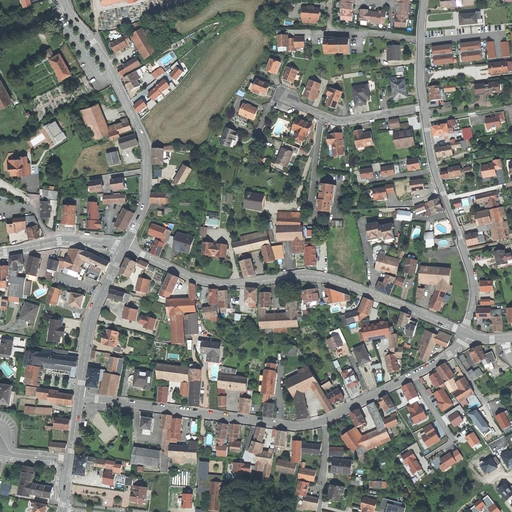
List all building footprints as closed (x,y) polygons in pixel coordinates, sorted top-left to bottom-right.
[(353,6),(353,4),(355,4),(355,0),(341,0),(341,13),(342,13),(341,20),(352,21),(353,14),(352,14),(352,12),(353,6)] [(397,12),(398,13),(398,14),(398,15),(397,15),(397,19),(396,19),(395,22),(395,26),(407,27),(407,20),(408,20),(409,0),(395,0),(395,3),(399,3),(399,5),(398,6),(397,7),(397,12)] [(318,21),(319,21),(319,15),(320,9),(311,9),(308,8),(303,8),(302,19),(303,19),(318,21)] [(386,16),(386,12),(383,12),(383,10),(378,9),(378,12),(375,12),(368,11),(368,10),(365,10),(361,10),(360,21),(367,21),(367,23),(386,24),(386,20),(386,16)] [(460,25),(482,23),(480,13),(476,13),(476,12),(465,13),(465,14),(459,15),(460,19),(460,25)] [(137,32),(132,35),(146,59),(157,52),(156,50),(159,48),(152,38),(150,39),(139,21),(132,24),(137,32)] [(278,47),(287,47),(287,39),(287,37),(287,35),(278,36),(278,47)] [(127,44),(123,37),(111,44),(116,53),(122,49),(128,46),(127,44)] [(295,39),(296,48),(305,47),(305,42),(305,37),(295,38),(295,39)] [(325,54),(350,54),(350,40),(342,40),(336,40),(336,38),(325,38),(325,51),(325,54)] [(296,51),(296,48),(295,39),(287,39),(287,47),(287,51),(295,51),(296,51)] [(470,43),(461,44),(462,51),(462,56),(463,62),(482,60),(481,53),(481,48),(480,42),(470,43)] [(494,42),(487,43),(489,59),(496,58),(494,42)] [(508,42),(501,43),(503,57),(510,57),(508,42)] [(442,47),(432,48),(433,54),(434,59),(435,65),(454,63),(453,57),(453,52),(452,45),(442,47)] [(388,60),(401,60),(400,53),(400,49),(400,46),(387,47),(387,50),(388,60)] [(49,58),(54,55),(50,47),(44,50),(47,55),(45,56),(47,59),(49,58)] [(54,55),(49,58),(60,79),(66,77),(66,78),(68,77),(67,76),(71,74),(66,66),(59,52),(54,55)] [(124,66),(128,72),(141,65),(138,59),(130,63),(124,66)] [(266,71),(276,75),(281,63),(271,59),(266,71)] [(498,73),(509,72),(508,62),(489,64),(490,74),(498,73)] [(121,76),(128,72),(124,66),(118,70),(121,76)] [(140,77),(142,75),(144,75),(146,70),(144,67),(137,71),(140,77)] [(290,68),(288,67),(283,79),(289,81),(294,83),(298,73),(298,71),(290,68)] [(152,74),(156,79),(163,74),(159,69),(152,74)] [(133,74),(137,81),(141,79),(140,77),(137,71),(133,73),(133,74)] [(137,81),(133,74),(125,79),(128,85),(131,91),(140,86),(137,81)] [(258,91),(266,94),(268,91),(270,85),(257,79),(252,91),(258,93),(258,91)] [(405,80),(394,81),(395,87),(392,88),(393,95),(394,99),(394,100),(408,98),(407,97),(406,88),(406,85),(405,80)] [(0,107),(11,101),(0,81),(0,107)] [(321,85),(310,81),(308,86),(304,97),(310,99),(315,101),(321,85)] [(485,85),(476,86),(477,95),(486,94),(486,93),(491,92),(491,94),(500,93),(499,83),(489,84),(489,85),(485,86),(485,85)] [(367,86),(353,88),(355,101),(356,106),(362,105),(366,104),(365,99),(370,99),(367,86)] [(431,101),(441,100),(441,98),(443,97),(442,95),(440,96),(440,92),(442,92),(442,90),(440,90),(440,86),(429,87),(430,93),(430,95),(431,101)] [(342,93),(330,89),(327,95),(330,97),(327,105),(336,109),(336,107),(340,99),(340,97),(342,93)] [(96,138),(109,133),(103,119),(97,103),(81,109),(87,124),(85,125),(87,128),(92,126),(94,133),(92,134),(94,139),(96,139),(96,138)] [(240,114),(254,119),(256,115),(258,110),(244,104),(240,114)] [(503,122),(506,121),(505,111),(496,112),(497,116),(485,118),(486,129),(504,126),(503,122)] [(119,133),(131,129),(128,120),(125,121),(124,118),(121,120),(122,122),(108,127),(110,131),(109,132),(111,139),(120,136),(119,133)] [(294,137),(304,141),(306,135),(308,135),(312,124),(305,122),(297,119),(293,130),(296,131),(294,137)] [(400,127),(400,124),(399,119),(395,120),(390,120),(391,128),(395,128),(400,127)] [(55,121),(51,123),(47,126),(49,129),(55,138),(57,137),(59,141),(66,137),(61,128),(60,129),(55,121)] [(408,123),(400,124),(400,127),(395,128),(396,132),(410,130),(408,123)] [(434,136),(439,135),(443,135),(449,134),(447,125),(433,127),(434,136)] [(221,144),(230,148),(233,139),(236,140),(237,136),(238,133),(236,133),(236,132),(227,128),(221,144)] [(55,144),(59,141),(57,137),(55,138),(49,129),(47,131),(55,144)] [(463,130),(465,141),(467,141),(474,140),(472,129),(463,130)] [(355,135),(357,148),(364,146),(373,145),(371,132),(363,134),(362,130),(358,131),(355,131),(355,135)] [(410,130),(396,132),(394,133),(396,149),(402,148),(402,145),(415,143),(414,138),(413,130),(410,130)] [(333,144),(334,156),(344,155),(342,134),(337,134),(332,134),(332,135),(328,135),(329,145),(333,144)] [(136,135),(120,140),(123,150),(128,148),(131,147),(139,145),(136,135)] [(451,146),(452,149),(461,147),(462,149),(468,148),(467,141),(465,141),(455,143),(451,143),(451,146)] [(282,148),(283,149),(283,148),(293,152),(298,154),(299,151),(300,149),(284,143),(283,145),(282,148)] [(452,149),(451,146),(436,148),(438,158),(445,156),(453,155),(452,149)] [(301,147),(300,149),(299,151),(308,155),(310,152),(301,147)] [(163,160),(164,150),(164,149),(154,148),(153,164),(163,164),(163,160)] [(283,148),(283,149),(277,164),(287,167),(293,152),(283,148)] [(19,158),(19,157),(19,152),(9,153),(4,163),(4,171),(8,171),(7,164),(10,163),(12,159),(19,158)] [(107,155),(109,166),(120,164),(117,152),(107,155)] [(27,156),(19,157),(19,158),(12,159),(10,163),(7,164),(8,171),(10,171),(10,176),(16,176),(17,174),(18,174),(20,173),(20,175),(31,174),(30,163),(27,163),(27,156)] [(409,171),(421,169),(420,163),(419,159),(407,161),(409,171)] [(494,163),(495,170),(502,168),(501,160),(493,161),(494,163)] [(495,170),(494,163),(489,164),(489,165),(481,166),(484,178),(490,177),(496,176),(495,170)] [(175,183),(182,187),(194,167),(189,164),(189,165),(186,164),(175,183)] [(393,166),(381,168),(383,177),(388,176),(395,175),(393,166)] [(449,171),(450,177),(456,176),(462,175),(460,167),(449,168),(449,171)] [(373,177),(374,177),(373,168),(360,170),(362,179),(369,178),(373,177)] [(124,178),(115,179),(115,182),(113,182),(114,190),(125,189),(125,184),(124,181),(124,178)] [(92,193),(104,191),(103,185),(103,182),(100,183),(100,180),(91,182),(92,188),(92,193)] [(424,186),(423,180),(410,182),(412,191),(425,189),(424,186)] [(334,195),(335,186),(322,184),(322,186),(321,191),(320,199),(320,200),(318,200),(317,211),(330,212),(331,206),(332,202),(333,202),(334,195)] [(386,188),(387,194),(395,192),(393,185),(386,186),(386,188)] [(53,190),(49,189),(40,188),(40,198),(56,200),(58,191),(53,190)] [(387,197),(387,194),(386,188),(373,190),(375,200),(377,199),(378,201),(384,200),(384,198),(386,198),(387,197)] [(173,196),(176,196),(177,192),(173,192),(173,194),(152,193),(152,203),(155,203),(171,203),(171,199),(173,199),(173,196)] [(246,208),(262,211),(265,195),(249,192),(246,208)] [(498,199),(496,192),(475,197),(476,201),(477,204),(483,202),(488,201),(495,200),(498,199)] [(126,202),(125,195),(103,197),(104,203),(126,202)] [(432,211),(434,215),(443,211),(444,211),(442,205),(440,199),(430,203),(425,204),(426,209),(426,210),(429,209),(430,212),(432,211)] [(462,207),(461,199),(453,201),(455,208),(462,207)] [(496,204),(495,200),(488,201),(490,209),(497,207),(496,204)] [(50,217),(49,201),(40,201),(41,217),(47,217),(50,217)] [(102,222),(99,222),(99,213),(98,213),(99,209),(99,206),(97,206),(97,203),(89,203),(88,213),(90,213),(90,217),(90,221),(88,221),(88,229),(97,229),(97,228),(102,228),(102,225),(102,222)] [(76,226),(77,207),(65,206),(64,225),(70,225),(76,226)] [(496,241),(506,239),(504,228),(508,227),(507,222),(502,223),(501,218),(505,217),(504,211),(500,212),(499,208),(475,213),(477,221),(477,222),(478,222),(491,219),(493,229),(496,241)] [(117,223),(116,226),(126,232),(135,214),(124,209),(123,212),(117,223)] [(299,253),(304,253),(302,227),(301,227),(301,219),(292,218),(293,209),(288,209),(287,213),(278,213),(277,217),(283,218),(282,227),(277,227),(278,237),(281,239),(293,239),(294,254),(299,253)] [(398,219),(410,221),(411,212),(399,211),(398,219)] [(25,217),(26,227),(36,225),(38,223),(34,215),(25,216),(25,217)] [(17,232),(26,227),(25,217),(12,218),(13,223),(7,224),(8,233),(17,232)] [(480,232),(493,229),(491,219),(478,222),(480,232)] [(385,238),(385,240),(395,238),(393,229),(394,228),(393,224),(379,227),(378,223),(367,225),(369,235),(370,239),(378,237),(379,237),(384,236),(385,238)] [(166,244),(171,231),(152,224),(151,229),(149,234),(151,235),(152,233),(159,236),(157,240),(153,249),(151,252),(159,256),(165,243),(166,244)] [(36,225),(26,227),(29,239),(34,237),(39,236),(36,225)] [(282,243),(272,247),(267,231),(248,236),(249,240),(233,243),(236,253),(263,247),(268,263),(275,261),(275,259),(285,258),(282,243)] [(190,253),(194,238),(191,237),(191,235),(187,234),(186,236),(179,233),(174,248),(182,251),(190,253)] [(468,246),(479,243),(478,236),(477,233),(471,234),(471,233),(470,234),(467,234),(468,235),(466,236),(468,246)] [(425,248),(435,246),(434,238),(433,234),(424,235),(424,240),(425,248)] [(215,255),(225,257),(226,245),(203,242),(201,254),(215,255)] [(92,264),(103,270),(106,271),(110,263),(107,261),(108,258),(106,258),(105,257),(103,259),(100,258),(87,252),(77,250),(71,249),(66,260),(64,266),(67,268),(74,271),(79,273),(83,260),(87,262),(92,264)] [(503,265),(503,264),(508,263),(507,259),(511,258),(511,254),(511,253),(511,254),(511,253),(508,253),(508,254),(506,255),(505,250),(495,252),(496,258),(498,267),(503,265)] [(255,265),(253,265),(251,259),(249,259),(247,254),(243,255),(244,261),(241,261),(245,277),(256,275),(254,269),(256,269),(255,267),(255,265)] [(313,266),(316,265),(316,254),(306,254),(307,266),(313,266)] [(10,270),(17,271),(23,271),(25,267),(22,255),(16,256),(10,257),(10,267),(10,270)] [(384,271),(396,274),(400,261),(385,257),(380,255),(376,269),(381,270),(384,271)] [(27,274),(37,276),(41,259),(37,258),(31,256),(27,274)] [(407,259),(414,261),(414,259),(415,257),(409,256),(405,260),(404,268),(405,268),(407,259)] [(59,265),(64,266),(66,260),(58,258),(58,259),(57,262),(60,263),(59,265)] [(121,273),(130,278),(137,263),(127,258),(122,270),(121,273)] [(407,259),(405,268),(404,273),(411,274),(415,275),(417,261),(414,261),(407,259)] [(60,263),(57,262),(50,260),(47,269),(54,271),(57,271),(59,265),(60,263)] [(138,265),(147,269),(149,265),(149,264),(140,260),(138,265)] [(92,264),(90,269),(101,274),(103,270),(92,264)] [(10,270),(10,267),(2,267),(0,267),(0,287),(10,288),(10,279),(10,270)] [(438,283),(437,291),(446,291),(450,292),(450,289),(452,290),(453,286),(450,286),(451,270),(444,269),(421,267),(420,281),(438,283)] [(101,274),(90,269),(87,276),(92,278),(98,281),(101,274)] [(170,274),(163,289),(170,292),(172,293),(177,284),(179,278),(170,274)] [(390,296),(395,284),(393,283),(395,278),(387,275),(385,281),(387,281),(386,285),(380,282),(378,286),(376,290),(390,296)] [(402,287),(405,280),(399,278),(398,277),(395,284),(396,285),(402,287)] [(141,278),(136,295),(146,297),(148,289),(151,289),(151,286),(149,285),(150,280),(141,278)] [(17,279),(10,279),(10,288),(10,293),(9,296),(24,299),(25,294),(25,287),(26,281),(26,280),(17,279)] [(482,292),(494,291),(493,282),(481,283),(481,286),(482,292)] [(47,303),(56,305),(59,297),(66,298),(68,291),(61,290),(52,286),(47,303)] [(250,302),(256,303),(257,289),(247,288),(246,295),(246,302),(250,302)] [(325,288),(328,304),(346,301),(346,302),(350,301),(350,296),(342,294),(342,293),(339,292),(337,291),(336,292),(325,288)] [(425,289),(418,288),(416,299),(423,300),(425,289)] [(170,292),(163,289),(160,296),(167,299),(170,292)] [(305,304),(311,303),(315,302),(320,301),(318,294),(318,292),(316,292),(315,289),(314,289),(303,291),(305,304)] [(113,299),(128,302),(130,295),(111,290),(109,298),(113,299)] [(209,290),(210,295),(210,299),(210,304),(211,304),(218,304),(218,290),(209,290)] [(222,308),(226,308),(226,304),(228,304),(230,304),(231,302),(231,299),(231,297),(230,297),(230,293),(228,293),(228,291),(219,291),(220,308),(222,308)] [(440,306),(442,302),(445,295),(446,291),(437,291),(434,299),(432,302),(430,308),(435,309),(439,311),(440,306)] [(68,299),(67,302),(70,303),(70,305),(74,306),(74,307),(75,307),(77,308),(77,306),(81,307),(83,301),(84,301),(85,296),(84,296),(73,293),(71,299),(68,299)] [(260,308),(266,308),(270,308),(270,303),(271,300),(271,293),(261,293),(261,304),(260,304),(260,308)] [(359,312),(368,315),(373,301),(365,298),(362,305),(359,312)] [(197,311),(196,300),(191,301),(167,302),(167,305),(167,318),(173,317),(173,325),(174,343),(185,343),(184,334),(183,317),(184,317),(184,312),(197,311)] [(266,316),(260,317),(261,318),(261,329),(275,328),(275,333),(289,332),(288,327),(299,327),(299,321),(298,317),(298,310),(298,306),(297,302),(288,302),(288,315),(266,316)] [(30,322),(35,323),(40,307),(26,304),(22,318),(29,320),(31,320),(30,322)] [(217,307),(211,308),(207,309),(203,309),(204,311),(205,318),(209,318),(218,316),(217,307)] [(124,318),(135,321),(138,310),(127,308),(124,318)] [(298,310),(298,317),(303,317),(308,316),(307,309),(298,310)] [(499,332),(503,332),(502,311),(491,312),(491,309),(478,309),(477,318),(491,318),(493,318),(493,323),(490,324),(491,326),(493,326),(494,332),(499,332)] [(346,315),(348,324),(361,320),(358,312),(346,315)] [(359,312),(358,312),(361,320),(368,315),(359,312)] [(402,313),(398,328),(406,333),(406,334),(414,337),(418,323),(413,321),(410,320),(411,316),(402,312),(402,313)] [(147,317),(142,316),(140,323),(145,325),(144,326),(144,328),(153,331),(157,320),(147,317)] [(196,316),(184,317),(183,317),(184,334),(197,333),(196,316)] [(60,342),(61,337),(64,337),(64,334),(66,325),(62,325),(63,322),(52,321),(49,340),(60,342)] [(392,348),(396,348),(399,348),(397,334),(395,334),(391,334),(391,333),(390,327),(389,322),(374,325),(370,325),(370,323),(362,325),(363,331),(365,339),(391,334),(392,348)] [(340,328),(331,332),(330,333),(332,338),(338,336),(342,345),(346,343),(340,328)] [(105,345),(114,347),(115,347),(115,346),(118,333),(119,333),(109,330),(108,334),(106,338),(104,337),(103,340),(103,343),(105,344),(105,345)] [(433,350),(436,342),(438,336),(426,331),(420,345),(421,345),(419,352),(422,353),(420,359),(428,362),(428,361),(433,350)] [(438,336),(436,342),(447,347),(452,336),(440,331),(438,336)] [(342,345),(338,336),(332,338),(328,341),(328,342),(330,341),(334,349),(339,347),(343,345),(342,345)] [(11,355),(12,354),(13,347),(13,344),(14,341),(3,339),(0,354),(1,354),(10,355),(11,355)] [(209,361),(219,363),(221,346),(221,344),(212,343),(203,342),(202,352),(207,353),(210,353),(209,361)] [(364,345),(354,350),(361,365),(363,364),(369,362),(366,355),(368,354),(364,345)] [(283,355),(297,354),(297,346),(283,347),(283,353),(283,355)] [(483,360),(486,359),(484,356),(481,346),(474,349),(470,351),(475,363),(483,360)] [(13,347),(12,354),(23,356),(25,349),(13,347)] [(385,353),(386,356),(396,354),(396,348),(392,348),(390,348),(390,351),(385,353)] [(56,364),(57,355),(56,355),(56,354),(54,353),(54,354),(28,351),(25,364),(29,365),(42,367),(43,361),(46,361),(46,364),(51,365),(51,368),(71,371),(72,366),(56,364)] [(492,352),(484,356),(486,359),(488,364),(495,361),(492,352)] [(396,357),(396,354),(386,356),(389,373),(394,371),(399,370),(396,357)] [(56,364),(72,366),(77,367),(78,358),(57,355),(56,364)] [(108,374),(121,377),(124,359),(115,357),(112,357),(108,374)] [(268,364),(267,370),(276,371),(277,365),(275,364),(275,361),(269,360),(268,364)] [(445,379),(448,382),(452,379),(454,377),(447,366),(445,363),(436,369),(444,379),(445,379)] [(183,381),(189,381),(190,368),(158,364),(157,377),(183,381)] [(42,367),(29,365),(26,384),(40,387),(42,374),(43,367),(42,367)] [(100,379),(101,370),(90,369),(88,386),(93,387),(99,387),(100,379)] [(190,381),(191,381),(200,382),(201,370),(196,370),(191,369),(190,381)] [(472,370),(468,373),(473,381),(483,375),(479,369),(474,372),(472,370)] [(276,371),(267,370),(266,370),(265,376),(262,394),(274,396),(276,385),(278,374),(276,371)] [(358,381),(359,380),(357,376),(355,376),(353,372),(351,373),(350,370),(349,370),(345,372),(343,373),(350,388),(355,385),(359,384),(358,381)] [(150,388),(152,373),(136,371),(134,386),(140,387),(145,387),(145,388),(145,389),(146,390),(147,390),(148,390),(149,390),(150,389),(150,388)] [(293,396),(294,395),(303,391),(314,386),(318,384),(311,371),(306,373),(306,372),(301,375),(286,381),(293,396)] [(437,372),(430,377),(434,383),(437,388),(444,383),(437,372)] [(121,377),(108,374),(105,373),(104,379),(101,394),(117,396),(121,377)] [(225,387),(242,389),(247,390),(249,378),(236,377),(220,375),(219,386),(225,387)] [(461,380),(455,384),(458,388),(452,392),(460,402),(474,393),(465,377),(461,380)] [(458,388),(455,384),(452,379),(448,382),(445,383),(451,393),(452,392),(458,388)] [(200,382),(191,381),(190,406),(197,406),(199,406),(201,382),(200,382)] [(324,390),(332,385),(330,381),(329,382),(322,386),(321,386),(324,390)] [(409,401),(418,397),(411,383),(407,385),(402,388),(405,393),(409,401)] [(0,403),(10,405),(13,386),(0,384),(0,390),(0,391),(0,393),(0,403)] [(335,410),(318,384),(314,386),(318,392),(317,393),(329,412),(335,410)] [(58,401),(57,403),(67,404),(73,405),(74,395),(59,393),(59,391),(51,390),(51,389),(27,386),(27,387),(27,395),(38,396),(38,395),(50,397),(49,400),(58,401)] [(165,402),(167,403),(169,388),(160,387),(158,402),(165,402)] [(241,398),(251,399),(252,393),(252,391),(247,390),(242,389),(241,398)] [(344,399),(339,389),(327,395),(332,405),(341,400),(344,399)] [(438,391),(434,394),(439,402),(437,403),(439,406),(440,408),(443,412),(453,405),(443,389),(439,392),(438,391)] [(303,391),(294,395),(294,398),(295,400),(295,402),(298,421),(303,419),(308,419),(303,391)] [(271,396),(268,395),(268,396),(267,403),(266,403),(265,407),(264,410),(264,416),(268,417),(272,417),(274,403),(270,402),(271,396)] [(386,412),(387,411),(391,409),(395,407),(388,395),(384,398),(380,400),(386,412)] [(251,399),(241,398),(241,403),(240,407),(239,413),(246,413),(249,414),(250,404),(251,399)] [(407,406),(410,413),(420,408),(416,402),(407,406)] [(364,444),(367,450),(373,448),(383,444),(382,441),(390,437),(390,434),(388,429),(375,403),(367,406),(379,431),(376,432),(362,438),(364,444)] [(465,412),(460,405),(455,408),(445,415),(448,419),(451,423),(452,422),(449,418),(458,412),(460,415),(465,412)] [(48,415),(52,415),(53,409),(37,408),(26,407),(25,413),(48,415)] [(410,413),(416,424),(427,418),(427,417),(426,415),(424,410),(422,411),(421,408),(420,408),(410,413)] [(367,426),(367,425),(359,410),(351,414),(358,428),(362,426),(363,428),(367,426)] [(483,433),(490,429),(479,414),(476,410),(470,415),(483,433)] [(460,415),(458,412),(449,418),(452,422),(455,427),(458,425),(464,421),(460,415)] [(496,417),(503,430),(511,426),(504,412),(498,416),(496,417)] [(163,418),(161,429),(170,430),(172,416),(163,414),(163,418)] [(388,429),(399,424),(396,417),(397,416),(396,414),(390,417),(391,419),(384,422),(388,429)] [(151,431),(151,429),(153,419),(148,418),(142,417),(141,428),(147,429),(147,431),(151,431)] [(62,429),(69,430),(71,420),(56,418),(55,428),(62,429)] [(171,441),(176,441),(177,433),(180,433),(182,419),(179,419),(173,418),(172,432),(171,441)] [(225,439),(226,439),(228,425),(219,423),(218,428),(217,437),(220,438),(225,439)] [(230,437),(237,438),(238,438),(239,428),(239,425),(231,424),(230,437)] [(431,424),(423,429),(425,432),(427,435),(423,438),(428,447),(434,443),(435,444),(439,441),(434,433),(436,432),(431,424)] [(254,441),(263,443),(266,432),(266,429),(258,427),(254,441)] [(163,457),(169,457),(169,456),(170,449),(170,446),(171,431),(166,430),(166,434),(164,434),(162,457),(163,457)] [(341,438),(353,453),(364,444),(352,430),(351,431),(341,438)] [(275,445),(285,447),(286,437),(287,432),(278,431),(275,445)] [(480,442),(474,433),(468,436),(466,438),(467,440),(468,441),(472,448),(480,442)] [(250,452),(257,455),(258,451),(260,451),(263,443),(254,441),(253,441),(250,452)] [(294,462),(301,462),(302,444),(303,441),(295,441),(294,462)] [(188,448),(181,447),(180,457),(180,463),(185,464),(185,462),(197,463),(197,460),(198,458),(197,458),(198,448),(199,448),(199,442),(192,442),(191,448),(188,448)] [(232,442),(232,443),(231,451),(239,452),(240,443),(236,443),(232,442)] [(407,449),(409,452),(412,451),(415,455),(421,451),(417,442),(407,449)] [(50,451),(66,452),(67,444),(51,443),(50,451)] [(304,444),(303,453),(321,455),(322,446),(313,445),(304,444)] [(368,452),(367,450),(364,444),(353,453),(358,458),(368,452)] [(170,446),(170,449),(169,456),(173,456),(173,463),(180,463),(180,457),(181,447),(170,446)] [(219,446),(218,446),(218,452),(217,455),(227,456),(228,447),(224,447),(219,446)] [(135,447),(133,463),(144,464),(158,467),(160,451),(135,447)] [(337,457),(345,457),(345,451),(345,448),(331,448),(330,456),(337,457)] [(269,453),(260,451),(258,451),(257,455),(256,463),(257,463),(256,470),(265,472),(264,480),(270,480),(271,465),(272,465),(272,460),(274,450),(270,449),(269,453)] [(446,456),(441,460),(444,464),(447,469),(463,458),(458,450),(447,457),(446,456)] [(409,452),(402,457),(407,464),(408,463),(412,469),(410,470),(413,475),(418,472),(422,469),(415,459),(416,458),(415,455),(412,451),(409,452)] [(509,468),(511,465),(511,451),(509,454),(508,454),(507,452),(501,456),(509,468)] [(87,463),(88,457),(77,455),(76,463),(75,469),(74,474),(80,474),(85,475),(87,463)] [(333,473),(352,475),(353,461),(334,459),(334,467),(333,473)] [(116,461),(107,460),(106,466),(106,468),(114,469),(115,464),(116,461)] [(200,461),(199,479),(208,479),(209,475),(210,462),(200,461)] [(277,471),(295,475),(297,464),(279,461),(277,471)] [(239,463),(234,463),(234,474),(243,475),(243,472),(251,472),(251,470),(251,465),(244,465),(244,463),(242,463),(241,464),(239,464),(239,463)] [(122,465),(115,464),(114,469),(114,473),(116,473),(121,474),(122,465)] [(30,493),(51,498),(52,492),(53,487),(32,483),(33,479),(35,469),(24,467),(20,486),(18,495),(29,497),(30,493)] [(304,470),(301,469),(299,476),(299,478),(315,482),(317,472),(304,470)] [(114,473),(105,471),(103,484),(114,485),(116,473),(114,473)] [(208,479),(199,479),(199,488),(204,488),(204,491),(207,491),(208,489),(213,489),(213,493),(212,504),(212,510),(217,510),(220,511),(223,480),(223,476),(209,475),(208,479)] [(126,485),(132,486),(134,478),(126,477),(125,485),(126,485)] [(305,496),(306,496),(307,489),(309,483),(300,481),(297,494),(299,495),(305,496)] [(1,495),(8,497),(11,484),(4,482),(1,495)] [(133,497),(137,503),(146,505),(147,498),(145,498),(146,491),(147,488),(142,487),(142,486),(140,486),(139,487),(135,486),(134,493),(131,495),(133,497)] [(341,495),(341,493),(344,494),(345,488),(331,486),(329,499),(340,501),(340,498),(341,495)] [(211,504),(212,504),(213,493),(213,489),(208,489),(207,491),(204,491),(204,488),(199,488),(197,488),(197,492),(199,492),(205,492),(212,493),(211,504)] [(306,496),(305,496),(302,509),(305,509),(308,510),(308,509),(317,511),(319,499),(306,496)] [(501,511),(495,504),(488,496),(482,500),(481,499),(474,504),(475,506),(470,510),(469,509),(464,511),(501,511)] [(363,511),(374,511),(375,510),(377,502),(365,498),(362,509),(364,509),(364,510),(363,511)] [(381,506),(387,508),(388,504),(394,505),(395,501),(383,498),(381,506)] [(48,506),(48,505),(36,503),(36,502),(30,501),(29,507),(35,508),(33,511),(46,511),(47,510),(48,510),(48,508),(49,507),(48,506)]
